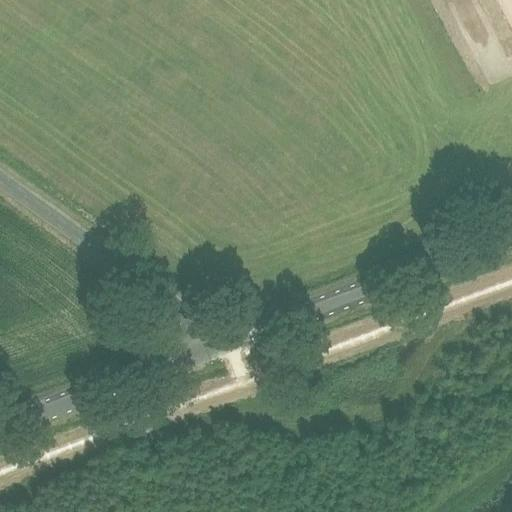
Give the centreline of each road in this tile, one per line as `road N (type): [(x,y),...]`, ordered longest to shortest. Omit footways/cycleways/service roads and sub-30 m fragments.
road 1 (tertiary): [(229,340),(511,237)]
road 2 (unclassified): [(229,340),(0,179)]
road 3 (tertiary): [(0,428),(229,340)]
